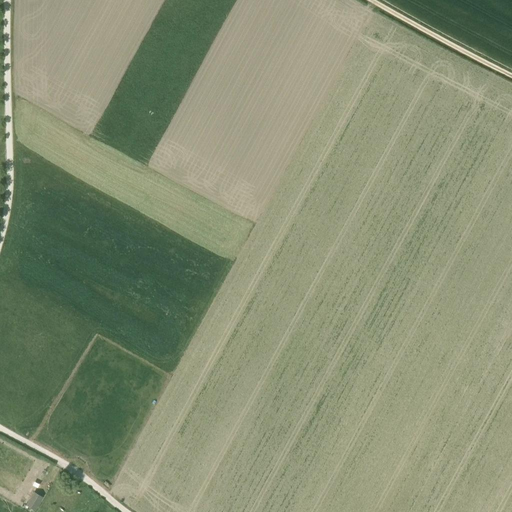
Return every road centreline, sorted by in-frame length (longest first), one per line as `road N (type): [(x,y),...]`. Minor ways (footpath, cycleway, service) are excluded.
road 1 (track): [(6,0),(9,143),(0,234)]
road 2 (track): [(369,0),(511,76)]
road 3 (track): [(0,430),(126,511)]
